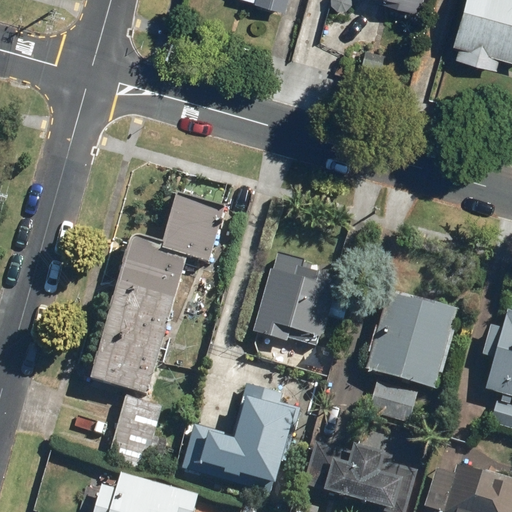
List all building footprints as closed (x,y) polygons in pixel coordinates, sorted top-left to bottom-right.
[(251,0),(288,10),(291,0),(251,0)] [(424,0),(382,0),(422,11),(424,0)] [(511,0),(470,0),(469,5),(452,56),(498,69),(501,57),(511,59),(511,0)] [(132,234),(90,378),(147,394),(186,258),(208,264),(224,207),(177,193),(163,243),(132,234)] [(274,252),(252,332),(285,342),(289,329),(321,339),(338,280),(302,270),(304,261),(274,252)] [(388,291),(366,371),(434,390),(456,310),(388,291)] [(493,358),(484,389),(511,397),(511,311),(506,309),(500,328),(491,325),(482,355),(493,358)] [(376,382),(368,410),(408,422),(416,393),(376,382)] [(257,479),(276,485),(298,409),(279,403),(282,394),(246,384),(232,434),(194,423),(180,472),(253,493),(257,479)] [(125,395),(108,460),(144,470),(161,405),(125,395)] [(511,406),(495,402),(489,423),(511,430),(511,406)] [(403,478),(382,473),(388,453),(353,443),(351,451),(315,442),(303,485),(395,510),(403,478)] [(435,467),(423,505),(442,511),(511,511),(511,480),(458,463),(455,474),(435,467)] [(193,511),(198,493),(119,473),(115,488),(101,484),(93,511),(193,511)]
